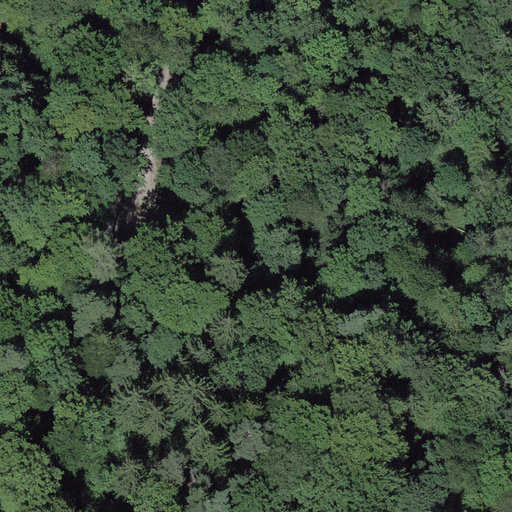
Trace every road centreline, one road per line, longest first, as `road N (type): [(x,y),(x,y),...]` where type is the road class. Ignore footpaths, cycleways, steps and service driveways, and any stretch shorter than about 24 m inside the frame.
road 1 (track): [(131,214),(511,408)]
road 2 (track): [(181,0),(131,214),(0,327)]
